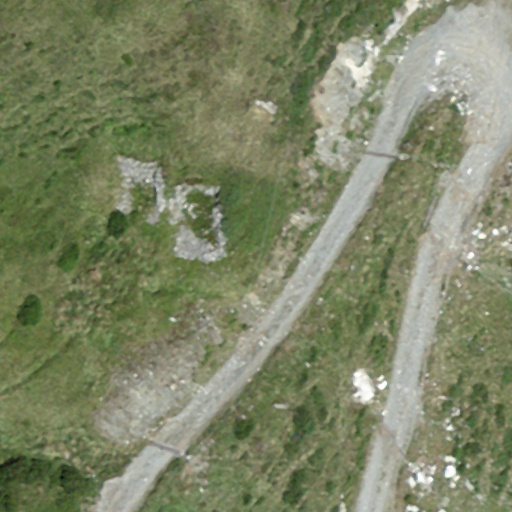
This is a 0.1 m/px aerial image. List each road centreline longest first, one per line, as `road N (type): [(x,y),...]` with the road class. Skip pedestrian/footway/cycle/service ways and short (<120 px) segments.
road 1 (track): [(511,63),(489,33),(455,30),(427,45),(334,254),(123,511)]
road 2 (track): [(383,511),(436,257),(464,199),(496,159),(511,114)]
